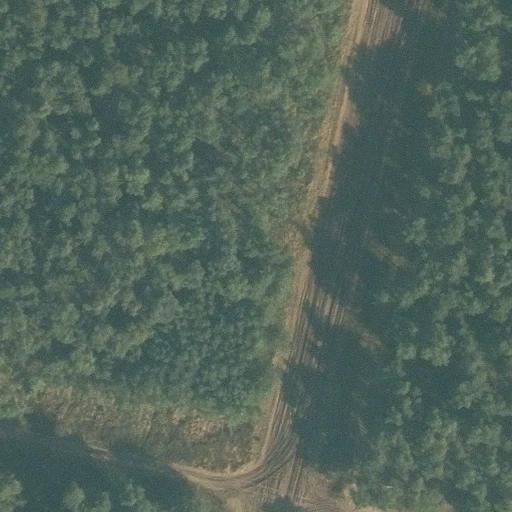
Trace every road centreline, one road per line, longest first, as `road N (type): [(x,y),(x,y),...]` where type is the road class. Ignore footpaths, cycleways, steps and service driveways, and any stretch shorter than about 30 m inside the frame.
road 1 (track): [(290,511),(399,0)]
road 2 (unknown): [(249,511),(0,440)]
